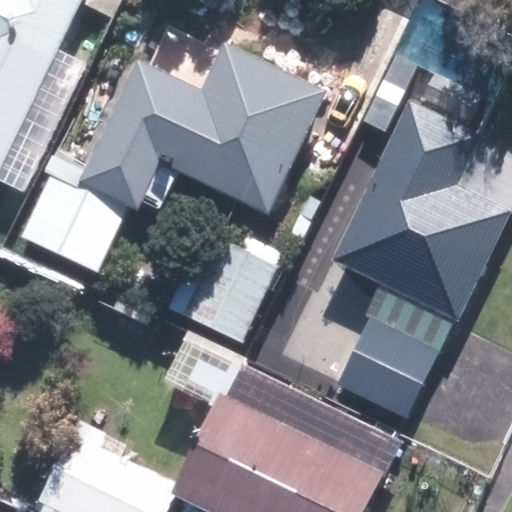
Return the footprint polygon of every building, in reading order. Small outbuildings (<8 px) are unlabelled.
[(0,0),(0,76),(44,98),(90,0),(0,0)] [(338,96),(232,47),(210,94),(111,48),(51,177),(57,180),(28,243),(105,278),(137,210),(148,215),(169,169),(279,220),(338,96)] [(488,143),(415,107),(338,266),(387,290),(372,320),(378,323),(345,390),(414,424),(462,326),(511,224),(511,214),(464,191),(488,143)] [(44,142),(0,120),(0,217),(6,221),(44,142)] [(285,272),(229,244),(190,321),(245,349),(285,272)] [(374,511),(392,470),(228,402),(185,504),(203,511),(374,511)] [(172,511),(185,485),(103,447),(72,511),(172,511)]
